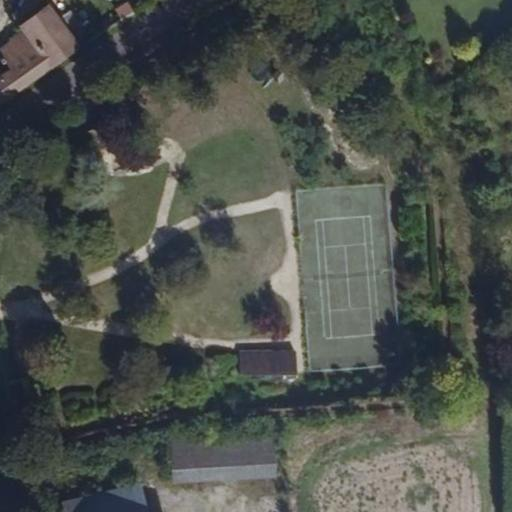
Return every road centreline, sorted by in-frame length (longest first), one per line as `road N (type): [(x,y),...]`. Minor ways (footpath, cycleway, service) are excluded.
road 1 (track): [(327,0),(453,185),(478,398),(460,439),(296,477),(241,497),(241,511)]
road 2 (residential): [(205,0),(0,132)]
